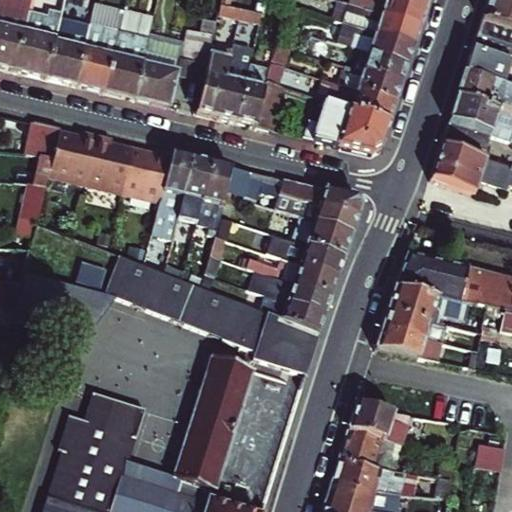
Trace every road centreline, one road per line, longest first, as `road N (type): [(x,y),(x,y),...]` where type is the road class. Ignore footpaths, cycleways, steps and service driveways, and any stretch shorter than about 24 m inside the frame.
road 1 (residential): [(0,100),(399,194)]
road 2 (tertiary): [(399,194),(462,0)]
road 3 (residential): [(336,361),(511,399)]
road 4 (tertiary): [(336,361),(393,209)]
road 5 (tertiary): [(290,511),(336,361)]
road 6 (residential): [(393,209),(511,240)]
